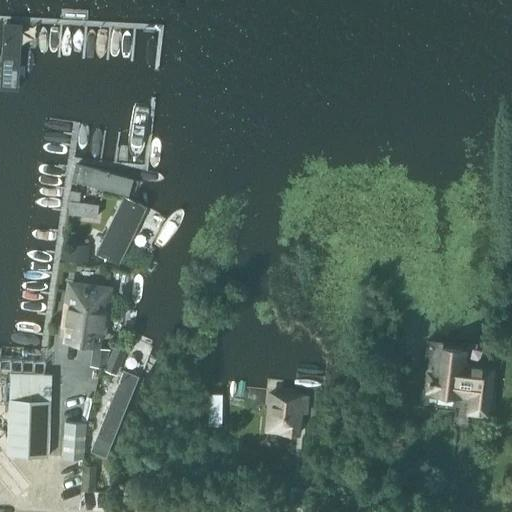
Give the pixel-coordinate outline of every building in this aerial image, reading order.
[(2,24),(0,60),(0,91),(18,93),(20,68),(22,24),(2,24)] [(74,163),(71,183),(130,198),(134,178),(74,163)] [(98,257),(119,266),(146,209),(122,200),(98,257)] [(70,201),(68,213),(97,217),(98,204),(70,201)] [(88,263),(89,245),(68,244),(68,247),(62,246),(61,261),(88,263)] [(96,342),(102,290),(70,285),(63,337),(96,342)] [(113,372),(119,374),(129,348),(122,345),(118,343),(107,370),(113,372)] [(106,365),(108,347),(90,345),(88,364),(106,365)] [(470,396),(468,412),(487,415),(493,367),(489,367),(460,363),(461,355),(458,350),(444,349),(440,352),(437,373),(432,372),(428,376),(426,387),(430,392),(435,392),(435,393),(456,396),(456,395),(470,396)] [(136,374),(122,369),(90,448),(103,455),(136,374)] [(10,372),(7,453),(47,455),(50,374),(10,372)] [(306,412),(308,394),(270,391),(267,427),(283,429),(283,432),(297,433),(298,411),(306,412)] [(221,425),(222,393),(209,393),(208,424),(221,425)] [(82,457),(83,421),(63,420),(62,456),(82,457)] [(94,490),(95,465),(82,464),(80,489),(94,490)] [(306,506),(308,487),(288,485),(286,504),(306,506)]
